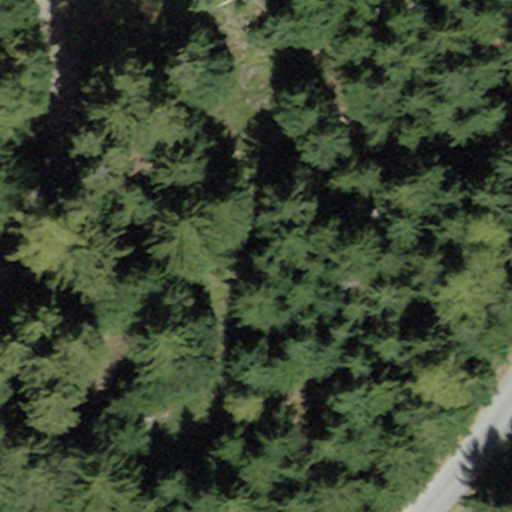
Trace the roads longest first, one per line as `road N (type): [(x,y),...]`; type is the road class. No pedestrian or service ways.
road 1 (track): [(0,266),(64,118),(35,0)]
road 2 (unclassified): [(429,511),(511,402)]
